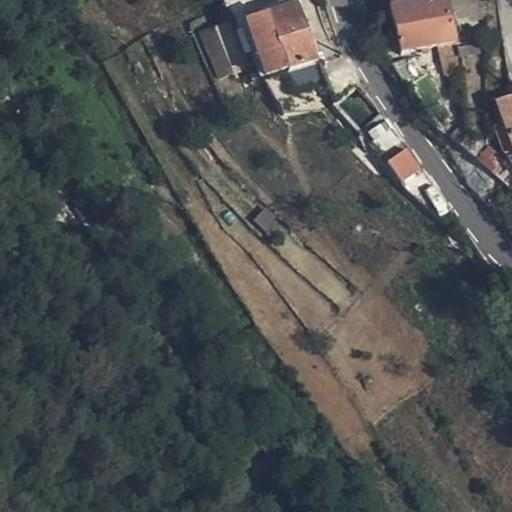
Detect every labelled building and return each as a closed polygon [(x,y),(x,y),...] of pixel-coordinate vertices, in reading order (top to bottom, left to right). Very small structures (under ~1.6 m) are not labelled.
[(413,56),(439,49),(461,44),(451,0),(441,0),(402,8),(413,56)] [(309,6),(255,24),(275,83),(328,64),(309,6)] [(213,25),(196,32),(217,79),(234,71),(213,25)] [(461,44),(439,49),(443,72),(465,66),(461,44)] [(511,106),(503,109),(510,129),(499,134),(511,164),(511,165),(511,106)] [(400,201),(420,186),(403,164),(383,179),(400,201)]
